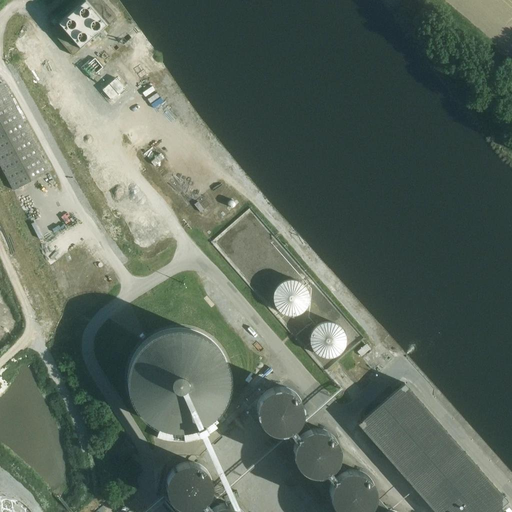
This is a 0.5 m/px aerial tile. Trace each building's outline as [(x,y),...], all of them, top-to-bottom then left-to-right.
[(72,56),(115,18),(99,0),(84,0),(50,30),(72,56)] [(98,72),(103,68),(96,60),(91,64),(98,72)] [(108,84),(118,77),(115,73),(105,80),(108,84)] [(48,171),(3,82),(0,83),(0,170),(11,191),(48,171)] [(129,86),(115,93),(118,99),(124,96),(125,99),(134,95),(129,86)] [(207,187),(180,153),(172,160),(166,153),(155,161),(193,210),(203,202),(197,195),(207,187)] [(215,182),(206,173),(208,171),(193,157),(187,164),(211,187),(215,182)] [(249,212),(243,212),(243,209),(228,210),(228,223),(250,222),(249,212)] [(76,279),(87,273),(84,266),(73,272),(76,279)] [(299,314),(302,312),(304,310),(306,308),(307,305),(308,303),(309,300),(309,297),(309,294),(308,291),(306,289),(305,286),(302,284),(300,283),(297,282),(295,281),(292,281),(289,281),(286,281),(283,282),(281,284),(279,286),(277,288),(275,291),(274,293),(274,296),(274,299),(274,302),(275,305),(276,307),(278,310),(280,312),(283,313),(285,315),(288,315),(291,316),(294,315),(297,315),(299,314)] [(337,353),(339,351),(342,350),(343,347),(345,345),(346,342),(346,339),(346,336),(346,333),(345,330),(344,328),(342,325),(340,323),(337,322),(334,320),(331,320),(328,320),(325,320),(323,321),(320,322),(317,324),(315,326),(314,329),(312,331),(312,334),(311,337),(312,340),(312,343),(313,346),(315,348),(317,350),(320,352),(322,353),(325,354),(328,355),(331,355),(334,354),(337,353)] [(230,390),(231,382),(231,373),(229,365),(225,357),(221,350),(215,344),(208,339),(201,334),(193,332),(184,330),(176,330),(167,331),(159,334),(151,338),(145,343),(139,349),(134,357),(131,364),(128,373),(128,381),(128,390),(130,398),(134,406),(138,413),(144,419),(151,425),(158,429),(166,431),(175,433),(183,433),(192,432),(200,429),(207,425),(214,420),(220,414),(225,406),(228,399),(230,390)] [(357,350),(361,355),(367,351),(372,357),(376,353),(366,342),(357,350)] [(503,511),(500,508),(508,501),(501,493),(405,383),(358,424),(435,511),(503,511)] [(394,511),(391,510),(378,496),(378,495),(378,491),(378,487),(377,483),(375,480),(373,476),(370,474),(367,471),(363,470),(359,469),(355,468),(351,469),(349,469),(338,459),(339,458),(340,455),(340,451),(340,447),(339,443),(337,440),(335,436),(332,434),(329,431),(325,430),(322,429),(318,428),(314,429),(312,429),(302,419),(303,417),(304,413),(304,409),(304,405),(303,402),(301,398),(299,395),(296,392),(293,390),(289,388),(286,387),(282,387),(278,387),(274,388),(270,390),(267,392),(264,395),(262,398),(261,402),(260,405),(259,409),(260,413),(261,417),(262,420),(264,424),(267,426),(270,429),(274,430),(278,431),(282,432),(286,431),(287,431),(297,442),(297,443),(295,447),(295,451),(295,455),(297,458),(298,462),(300,465),(303,468),(306,470),(310,472),(314,473),(318,473),(322,473),(324,472),(334,482),(333,483),(332,487),(332,491),(332,495),(333,499),(335,503),(337,506),(340,509),(344,511),(345,511),(398,511),(394,511)] [(120,459),(132,448),(124,440),(113,452),(120,459)] [(244,511),(241,509),(238,506),(234,505),(230,504),(226,503),(222,504),(219,504),(211,494),(212,491),(213,488),(213,484),(213,480),(212,476),(210,473),(208,470),(205,467),(202,465),(198,463),(195,462),(191,462),(187,462),(183,463),(180,465),(177,467),(174,470),(172,473),(171,476),(170,479),(169,483),(170,486),(171,490),(172,493),(174,496),(177,499),(180,501),(183,502),(186,503),(190,503),(194,503),(196,503),(203,511),(244,511)]
